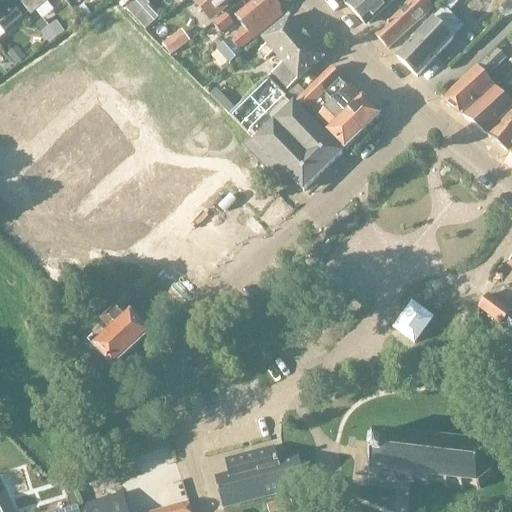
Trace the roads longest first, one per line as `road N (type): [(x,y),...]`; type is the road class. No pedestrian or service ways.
road 1 (unclassified): [(200,511),(173,386),(181,337),(420,116)]
road 2 (unclassified): [(420,116),(306,0)]
